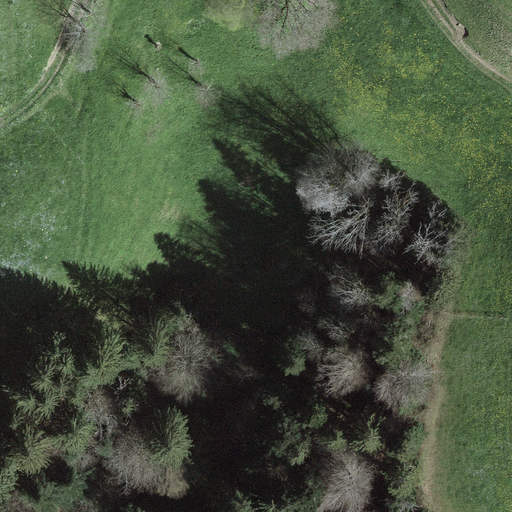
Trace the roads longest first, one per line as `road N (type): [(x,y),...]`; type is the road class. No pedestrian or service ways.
road 1 (track): [(0,122),(52,74),(82,0)]
road 2 (track): [(426,0),(460,45),(511,87)]
